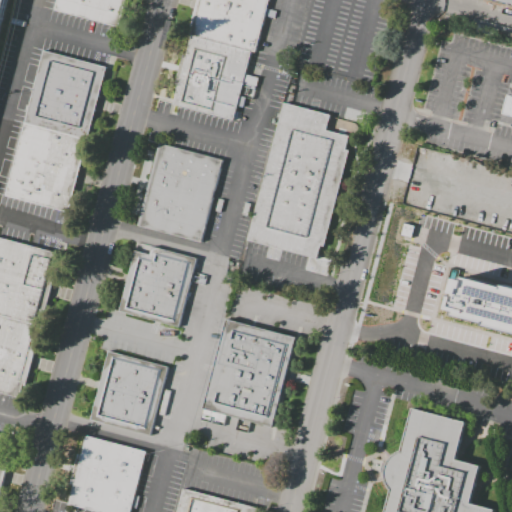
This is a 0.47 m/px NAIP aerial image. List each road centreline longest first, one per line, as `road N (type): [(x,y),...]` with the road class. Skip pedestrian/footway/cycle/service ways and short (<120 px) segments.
road 1 (residential): [(26,511),(161,0)]
road 2 (residential): [(291,511),(425,0)]
